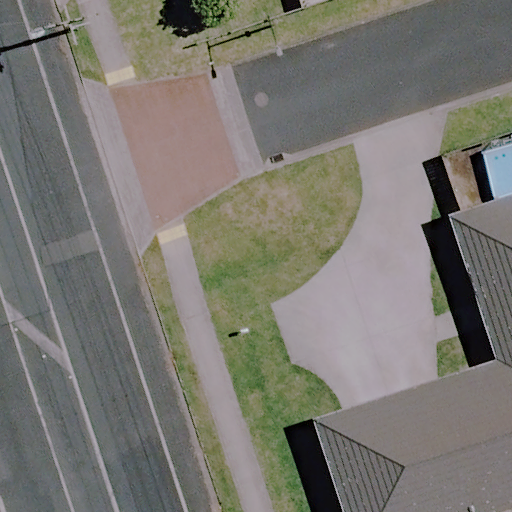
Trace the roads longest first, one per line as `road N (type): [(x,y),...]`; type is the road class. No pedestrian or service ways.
road 1 (residential): [(0,181),(511,11)]
road 2 (residential): [(98,511),(0,208)]
